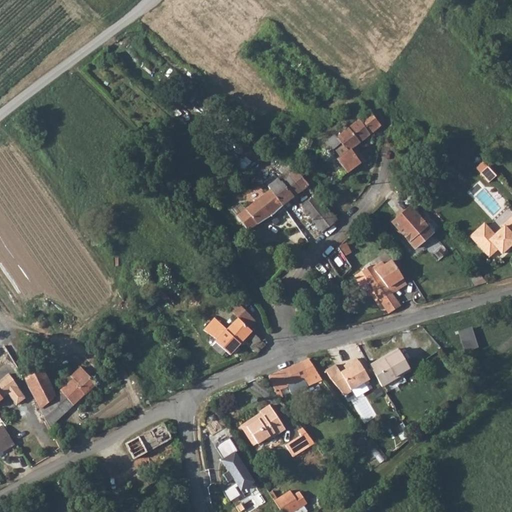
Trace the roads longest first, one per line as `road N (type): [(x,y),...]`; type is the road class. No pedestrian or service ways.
road 1 (track): [(70,62),(216,210),(253,282),(284,306)]
road 2 (residential): [(389,148),(370,197),(288,295),(288,351)]
road 3 (unclassified): [(511,290),(288,351)]
road 4 (track): [(511,368),(331,511)]
road 5 (residential): [(0,492),(148,414),(188,402)]
road 6 (unclassified): [(0,116),(146,0)]
road 7 (track): [(148,414),(108,362),(0,316)]
